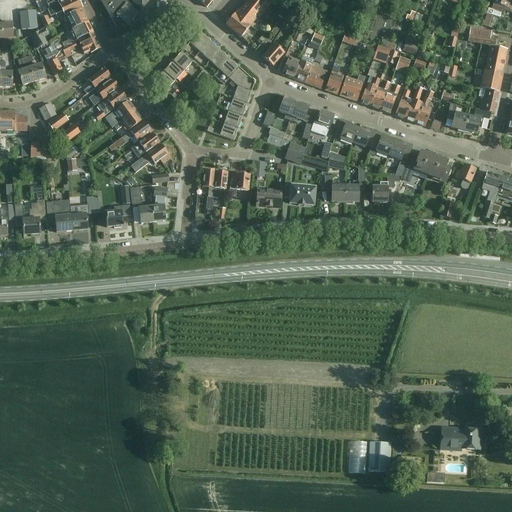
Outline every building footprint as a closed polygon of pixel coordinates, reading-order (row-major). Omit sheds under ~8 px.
[(81,9),(76,0),(70,0),(62,4),(61,1),(59,2),(60,5),(59,5),(65,16),(81,9)] [(98,0),(115,28),(116,28),(123,22),(127,25),(128,26),(129,25),(128,25),(137,15),(137,16),(138,14),(141,10),(141,11),(142,9),(149,0),(150,0),(149,0),(98,0)] [(195,0),(198,3),(199,2),(206,8),(211,3),(212,3),(215,0),(195,0)] [(258,17),(259,17),(264,11),(263,10),(266,5),(268,6),(269,5),(261,0),(251,0),(247,5),(246,3),(244,5),(259,16),(258,17)] [(511,0),(494,0),(491,10),(503,14),(504,11),(511,13),(511,0)] [(236,13),(234,15),(249,27),(258,17),(259,17),(258,17),(259,16),(244,5),(244,6),(237,14),(236,13)] [(71,30),(87,23),(81,10),(66,17),(67,20),(64,22),(66,24),(62,25),(66,33),(71,30)] [(19,13),(21,30),(36,29),(35,11),(19,13)] [(283,20),(286,15),(280,11),(277,17),(283,20)] [(483,26),(488,28),(492,15),(486,14),(483,26)] [(241,38),(249,27),(234,15),(225,26),(241,38)] [(286,15),(283,20),(295,28),(298,23),(286,15)] [(47,16),(40,19),(45,28),(51,25),(47,16)] [(11,23),(0,24),(0,39),(13,38),(11,23)] [(71,30),(76,41),(92,33),(87,23),(71,30)] [(469,35),(467,42),(494,46),(495,39),(489,38),(490,32),(470,29),(469,35)] [(296,30),(292,41),(298,43),(303,33),(296,30)] [(199,32),(189,43),(199,52),(209,41),(199,32)] [(32,36),(38,49),(44,46),(38,33),(32,36)] [(99,49),(92,33),(76,41),(77,41),(61,49),(66,59),(70,56),(69,53),(79,48),(83,55),(89,52),(90,54),(99,49)] [(344,36),(342,43),(349,45),(351,38),(344,36)] [(261,53),(270,42),(266,38),(256,49),(261,53)] [(319,47),(321,42),(312,38),(310,43),(319,47)] [(382,38),(379,46),(390,51),(393,51),(394,47),(396,44),(382,38)] [(450,38),(448,47),(454,49),(456,39),(450,38)] [(209,41),(199,52),(209,61),(219,50),(209,41)] [(405,43),(402,52),(415,57),(418,48),(405,43)] [(272,67),(284,54),(273,44),(261,57),(272,67)] [(419,45),(415,58),(421,60),(425,47),(419,45)] [(379,46),(377,46),(374,53),(388,58),(390,51),(379,46)] [(490,47),(485,71),(502,75),(506,51),(490,47)] [(219,50),(209,61),(219,70),(229,59),(219,50)] [(393,51),(390,51),(388,58),(394,60),(397,53),(393,51)] [(182,52),(172,62),(183,72),(192,62),(182,52)] [(54,53),(44,57),(47,64),(57,59),(54,53)] [(317,55),(314,62),(320,64),(323,58),(317,55)] [(293,80),(304,84),(311,67),(313,60),(302,56),(299,63),(293,80)] [(409,62),(399,58),(397,63),(407,67),(409,62)] [(47,64),(53,76),(63,72),(57,59),(47,64)] [(229,59),(219,70),(229,79),(231,81),(228,84),(232,88),(235,85),(237,87),(251,92),(253,85),(254,86),(255,82),(252,80),(238,68),(229,59)] [(282,76),(293,80),(299,63),(288,59),(282,76)] [(423,70),(426,64),(415,60),(413,66),(423,70)] [(164,71),(174,81),(183,72),(172,62),(164,71)] [(29,68),(34,83),(45,79),(41,65),(29,68)] [(448,75),(449,67),(440,65),(439,72),(448,75)] [(456,67),(450,66),(447,77),(454,78),(456,67)] [(5,68),(0,67),(0,87),(11,88),(11,73),(5,73),(5,68)] [(311,67),(304,84),(320,90),(326,73),(311,67)] [(333,67),(324,91),(337,96),(343,78),(337,76),(339,69),(333,67)] [(22,86),(34,83),(29,68),(17,72),(22,86)] [(94,89),(110,78),(103,69),(88,80),(91,85),(83,91),(86,95),(94,89)] [(165,91),(174,81),(164,71),(154,81),(165,91)] [(472,87),(481,89),(498,93),(502,75),(485,71),(483,79),(475,77),(472,87)] [(346,79),(339,97),(356,102),(364,79),(359,77),(357,82),(346,79)] [(369,77),(359,104),(369,107),(375,92),(377,88),(379,81),(369,77)] [(97,93),(88,99),(93,106),(118,88),(111,79),(95,91),(97,93)] [(381,90),(377,88),(369,107),(379,111),(385,96),(389,84),(384,82),(381,90)] [(385,96),(379,111),(383,112),(389,115),(399,88),(389,84),(385,96)] [(82,98),(86,95),(80,87),(76,90),(82,98)] [(229,95),(228,98),(232,99),(246,105),(251,92),(237,87),(233,97),(229,95)] [(498,93),(481,89),(479,89),(478,97),(482,98),(479,111),(494,114),(498,93)] [(102,112),(94,117),(97,121),(126,100),(119,90),(97,106),(102,112)] [(394,116),(394,117),(404,120),(410,105),(412,100),(407,98),(409,93),(404,91),(394,116)] [(426,91),(424,98),(429,100),(430,101),(433,93),(426,91)] [(442,93),(440,100),(452,104),(454,97),(442,93)] [(404,120),(414,124),(422,103),(417,102),(419,96),(414,94),(404,120)] [(281,104),(277,102),(274,111),(285,115),(284,120),(289,121),(296,102),(284,98),(281,104)] [(414,124),(424,128),(430,112),(425,110),(429,100),(424,98),(422,103),(414,124)] [(227,104),(225,111),(228,112),(242,117),(246,105),(232,99),(230,105),(227,104)] [(114,127),(121,121),(135,111),(128,101),(114,111),(119,117),(111,123),(114,127)] [(309,114),(306,113),(308,107),(296,102),(290,117),(289,121),(294,123),(295,119),(306,123),(309,114)] [(44,122),(55,116),(50,105),(38,111),(44,122)] [(457,132),(463,133),(467,116),(454,113),(456,107),(450,106),(446,120),(452,121),(450,129),(457,130),(457,132)] [(467,116),(463,133),(469,134),(470,133),(477,135),(480,119),(489,121),(491,114),(475,110),(473,118),(467,116)] [(135,111),(121,121),(114,127),(117,131),(125,125),(128,130),(142,120),(135,111)] [(313,122),(310,132),(325,137),(333,117),(333,116),(321,111),(320,112),(316,123),(313,122)] [(228,112),(223,124),(237,129),(242,117),(228,112)] [(0,131),(14,131),(14,114),(0,113),(0,131)] [(14,114),(14,131),(14,132),(26,133),(27,118),(15,117),(15,114),(14,114)] [(61,125),(66,130),(74,120),(69,116),(61,125)] [(56,119),(48,125),(54,132),(61,127),(56,119)] [(339,140),(352,145),(357,130),(345,126),(346,124),(340,121),(335,135),(340,137),(339,140)] [(137,142),(150,132),(143,122),(122,138),(125,142),(129,139),(133,144),(137,142)] [(437,131),(440,124),(434,122),(431,129),(437,131)] [(233,142),(237,129),(223,124),(219,137),(233,142)] [(307,141),(311,127),(305,125),(301,140),(307,141)] [(75,126),(65,134),(70,141),(80,134),(75,126)] [(281,142),(284,135),(270,130),(267,137),(281,142)] [(365,146),(371,148),(375,134),(369,132),(369,134),(357,130),(352,145),(364,149),(365,146)] [(60,131),(56,134),(63,140),(67,137),(60,131)] [(152,134),(130,149),(133,153),(137,159),(145,153),(159,143),(152,134)] [(375,153),(388,157),(393,143),(381,138),(381,136),(375,134),(371,148),(368,155),(373,157),(375,153)] [(125,142),(122,138),(112,145),(115,149),(125,142)] [(306,149),(289,143),(284,159),(300,165),(300,164),(302,158),(306,149)] [(393,143),(388,157),(400,162),(401,159),(406,161),(411,147),(405,145),(405,147),(393,143)] [(323,144),(320,158),(327,160),(330,146),(323,144)] [(162,165),(170,159),(167,155),(160,145),(138,161),(141,165),(149,159),(153,165),(159,161),(162,165)] [(71,149),(64,155),(68,160),(76,155),(71,149)] [(133,153),(130,149),(123,154),(126,158),(133,153)] [(400,177),(400,180),(409,183),(411,176),(425,181),(427,175),(434,157),(420,152),(418,157),(413,155),(409,165),(406,164),(400,177)] [(447,161),(434,157),(427,175),(440,180),(439,182),(445,184),(451,168),(445,166),(447,161)] [(302,158),(300,164),(310,167),(311,161),(302,158)] [(75,161),(66,162),(67,170),(76,169),(75,161)] [(265,163),(253,162),(252,177),(263,178),(265,163)] [(457,171),(454,178),(463,181),(461,186),(462,188),(465,190),(468,188),(476,170),(464,165),(461,172),(457,171)] [(207,198),(212,198),(215,172),(204,171),(202,188),(208,188),(207,198)] [(215,172),(212,198),(218,199),(219,189),(225,190),(227,173),(215,172)] [(352,187),(345,187),(344,204),(352,204),(352,203),(358,203),(358,190),(364,191),(364,173),(358,172),(358,182),(352,182),(352,187)] [(487,173),(481,190),(490,193),(487,203),(494,205),(496,199),(503,178),(487,173)] [(247,191),(249,175),(236,174),(236,175),(231,174),(229,195),(234,196),(235,190),(247,191)] [(152,185),(169,183),(168,175),(151,177),(152,185)] [(400,177),(387,176),(387,184),(380,184),(380,188),(372,187),(372,204),(387,204),(387,189),(393,189),(393,183),(399,183),(400,180),(400,177)] [(131,177),(126,181),(131,188),(136,185),(131,177)] [(337,204),(344,204),(345,187),(337,187),(337,182),(332,182),(332,177),(324,177),(324,190),(331,190),(331,203),(337,203),(337,204)] [(504,194),(502,194),(502,193),(501,193),(502,190),(511,193),(511,181),(503,178),(496,199),(502,201),(504,194)] [(118,198),(126,197),(125,187),(117,188),(118,198)] [(290,187),(288,205),(297,206),(303,207),(304,206),(312,207),(314,189),(290,187)] [(141,225),(153,223),(151,208),(142,209),(140,188),(130,189),(132,210),(139,210),(141,225)] [(155,208),(151,208),(153,223),(165,222),(163,206),(164,198),(166,198),(167,190),(155,189),(154,197),(156,197),(155,208)] [(279,209),(280,193),(257,192),(257,193),(255,194),(254,196),(253,198),(254,200),(256,201),(256,208),(279,209)] [(98,197),(92,198),(92,200),(94,215),(100,214),(98,197)] [(87,206),(70,207),(70,208),(70,210),(71,216),(72,232),(88,231),(86,215),(88,215),(88,216),(94,215),(92,200),(92,198),(86,198),(87,206)] [(38,221),(44,221),(43,201),(35,202),(35,204),(30,205),(30,210),(28,210),(28,221),(21,221),(22,236),(39,235),(38,221)] [(450,219),(453,204),(446,202),(442,217),(450,219)] [(62,209),(62,207),(52,203),(46,204),(47,219),(55,218),(57,234),(72,232),(71,216),(70,210),(70,208),(62,209)] [(487,203),(482,217),(489,219),(494,205),(487,203)] [(113,212),(102,214),(103,221),(105,221),(106,228),(124,226),(124,225),(123,225),(122,218),(130,217),(129,207),(113,209),(113,212)] [(491,216),(489,223),(495,225),(497,217),(491,216)] [(479,450),(480,431),(462,430),(462,432),(441,431),(440,451),(450,451),(450,449),(479,450)] [(347,440),(345,465),(360,466),(361,441),(347,440)] [(388,474),(390,444),(370,443),(368,473),(388,474)] [(426,474),(426,483),(443,484),(443,475),(426,474)]
